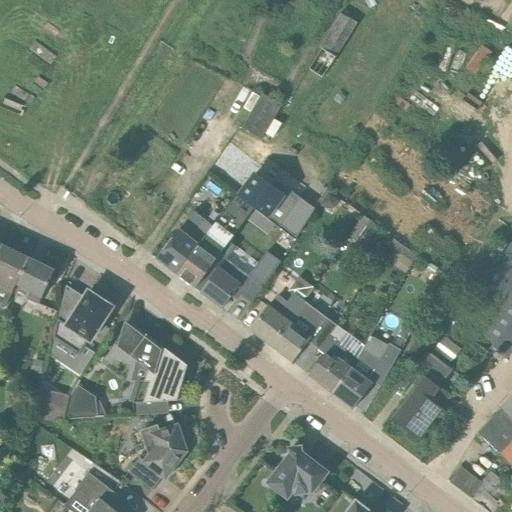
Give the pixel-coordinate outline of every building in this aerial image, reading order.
[(343,14),(341,13),(339,16),(319,48),(321,49),(335,58),(336,57),(357,24),(343,14)] [(487,73),(500,49),(487,42),(474,66),(487,73)] [(480,108),(473,123),(493,133),(498,122),(511,128),(511,51),(508,49),(480,108)] [(262,140),(266,134),(282,105),(263,93),(241,128),(262,140)] [(255,175),(239,196),(295,238),(314,209),(277,183),(273,188),(255,175)] [(340,202),(328,194),(320,204),(326,208),(336,208),(340,202)] [(177,274),(195,288),(219,254),(220,255),(233,236),(234,236),(254,210),(237,196),(213,227),(212,226),(198,245),(177,274)] [(157,259),(177,274),(198,245),(212,226),(194,212),(157,259)] [(370,220),(362,215),(349,235),(357,240),(370,220)] [(405,258),(411,262),(416,256),(393,239),(387,247),(395,253),(396,251),(405,258)] [(511,240),(494,263),(493,262),(478,283),(501,300),(487,319),(477,334),(493,345),(492,346),(507,359),(511,351),(511,240)] [(16,285),(15,286),(29,258),(3,245),(0,250),(0,300),(7,304),(16,285)] [(263,289),(220,255),(219,254),(195,288),(222,309),(235,292),(252,305),(263,289)] [(41,298),(42,298),(55,271),(29,258),(15,286),(14,302),(22,306),(27,299),(38,305),(41,298)] [(438,269),(430,264),(426,271),(434,275),(438,269)] [(288,305),(297,313),(304,304),(314,288),(299,277),(288,290),(294,296),(288,305)] [(291,321),(271,347),(293,363),(312,338),(299,328),(323,294),(314,288),(304,304),(297,313),(291,321)] [(97,296),(96,297),(89,292),(66,327),(58,322),(54,337),(79,354),(88,341),(90,342),(113,307),(98,298),(98,297),(97,296)] [(250,330),(271,347),(291,321),(269,305),(250,330)] [(133,401),(133,404),(177,401),(188,366),(133,324),(130,332),(125,330),(119,348),(139,363),(129,402),(133,401)] [(318,350),(325,355),(309,376),(333,394),(354,366),(357,360),(340,346),(341,343),(338,341),(346,331),(338,325),(337,326),(330,334),(318,350)] [(461,348),(440,332),(429,346),(450,363),(461,348)] [(380,361),(365,353),(363,351),(357,360),(354,366),(333,394),(354,410),(375,382),(369,377),(371,374),(383,383),(400,354),(388,346),(380,361)] [(412,369),(424,379),(393,419),(419,439),(442,409),(441,408),(451,395),(441,387),(452,370),(427,350),(412,369)] [(467,375),(475,364),(463,355),(456,366),(467,375)] [(41,373),(44,361),(33,359),(30,371),(41,373)] [(69,396),(64,419),(98,418),(96,398),(77,386),(69,396)] [(69,396),(40,389),(33,421),(64,419),(69,396)] [(511,396),(478,433),(499,454),(500,453),(511,465),(511,477),(510,480),(510,485),(511,487),(511,396)] [(175,423),(170,414),(164,418),(169,427),(175,423)] [(139,457),(128,473),(152,491),(163,477),(166,480),(187,452),(178,425),(159,432),(157,427),(142,432),(149,452),(143,460),(139,457)] [(309,492),(311,493),(327,473),(302,453),(301,448),(290,449),(292,460),(286,461),(274,477),(272,475),(265,484),(274,490),(276,489),(289,499),(293,494),(295,496),(308,494),(309,492)] [(25,474),(31,473),(37,466),(36,459),(24,461),(25,474)] [(449,482),(487,511),(498,511),(511,496),(511,494),(496,476),(485,487),(460,468),(449,482)] [(88,511),(117,511),(112,508),(120,497),(88,473),(74,490),(88,502),(86,506),(90,510),(88,511)] [(369,511),(356,501),(347,511),(369,511)]
